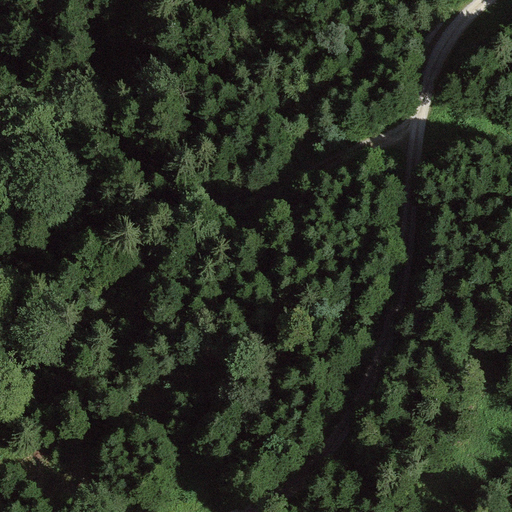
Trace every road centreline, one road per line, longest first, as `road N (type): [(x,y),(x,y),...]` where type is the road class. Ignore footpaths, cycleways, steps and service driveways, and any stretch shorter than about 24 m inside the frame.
road 1 (track): [(419,123),(235,204),(42,267),(0,289)]
road 2 (track): [(254,511),(287,498),(325,464),(363,402),(393,325),(419,123)]
road 3 (track): [(419,123),(435,67),(493,0)]
